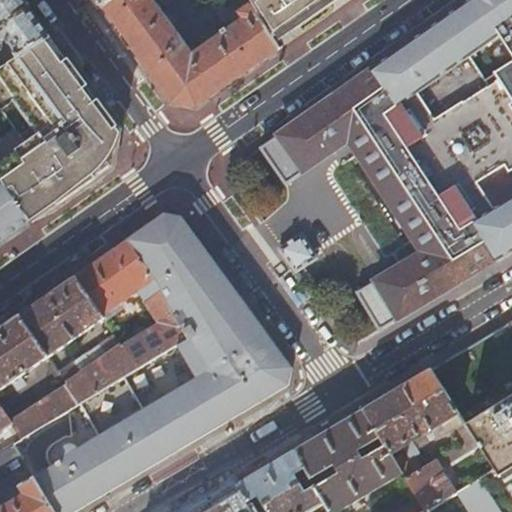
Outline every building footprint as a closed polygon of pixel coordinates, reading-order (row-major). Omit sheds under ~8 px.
[(0,0),(0,40),(4,46),(8,43),(10,45),(17,55),(15,57),(16,60),(51,40),(22,0),(0,0)] [(113,0),(101,7),(170,100),(197,106),(279,49),(272,39),(252,5),(239,13),(243,20),(226,31),(224,29),(218,32),(220,35),(190,56),(148,0),(113,0)] [(194,0),(162,0),(176,19),(198,4),(194,0)] [(248,0),(252,5),(272,39),(327,0),(248,0)] [(511,0),(470,0),(336,95),(260,148),(286,184),(348,141),(420,255),(356,293),(379,331),(511,252),(511,251),(511,0)] [(0,167),(0,179),(30,223),(109,168),(111,159),(107,154),(110,143),(115,140),(118,131),(68,63),(64,66),(49,46),(53,43),(51,40),(16,60),(0,70),(0,105),(29,147),(0,167)] [(68,63),(53,43),(49,46),(64,66),(68,63)] [(0,243),(30,223),(0,179),(0,243)] [(138,368),(80,403),(91,424),(98,436),(77,449),(72,440),(57,450),(63,459),(56,464),(80,509),(287,387),(290,368),(181,217),(164,214),(127,241),(187,338),(138,368)] [(302,236),(280,251),(296,272),(316,258),(302,236)] [(187,338),(127,241),(74,278),(102,317),(137,293),(159,325),(123,347),(138,368),(187,338)] [(102,317),(74,278),(19,316),(48,357),(103,319),(102,317)] [(48,357),(19,316),(0,329),(0,391),(12,383),(18,390),(27,383),(22,376),(48,357)] [(511,331),(508,325),(430,371),(459,416),(464,423),(478,446),(493,470),(498,477),(511,468),(511,331)] [(80,403),(138,368),(123,347),(122,346),(108,357),(96,342),(92,344),(95,349),(76,362),(84,374),(67,385),(80,403)] [(430,371),(363,411),(380,439),(385,446),(391,456),(402,448),(407,456),(411,454),(413,457),(419,454),(412,443),(425,435),(429,442),(434,439),(430,433),(445,424),(459,416),(430,371)] [(23,438),(80,403),(67,385),(11,421),(13,424),(23,438)] [(0,405),(0,432),(13,424),(11,421),(0,405)] [(363,411),(294,452),(310,480),(332,467),(337,475),(315,488),(324,504),(328,511),(339,511),(402,475),(395,463),(391,456),(385,446),(364,459),(359,452),(380,439),(363,411)] [(478,446),(464,423),(453,430),(467,453),(478,446)] [(450,432),(445,424),(430,433),(434,439),(435,441),(450,432)] [(0,511),(54,511),(34,477),(14,443),(0,451),(0,483),(15,475),(22,486),(20,487),(25,494),(8,505),(5,501),(0,504),(3,508),(0,509),(0,511)] [(294,452),(239,484),(249,503),(259,497),(267,511),(310,511),(324,504),(315,488),(310,480),(294,452)] [(418,501),(424,511),(428,509),(454,493),(435,461),(413,474),(403,458),(395,463),(402,475),(418,501)] [(34,477),(54,511),(75,511),(80,509),(56,464),(34,477)] [(511,477),(511,468),(498,477),(502,483),(511,477)] [(501,511),(480,477),(457,491),(470,511),(501,511)] [(239,484),(192,511),(247,511),(252,510),(253,509),(249,503),(239,484)] [(421,511),(424,511),(418,501),(399,511),(421,511)]
